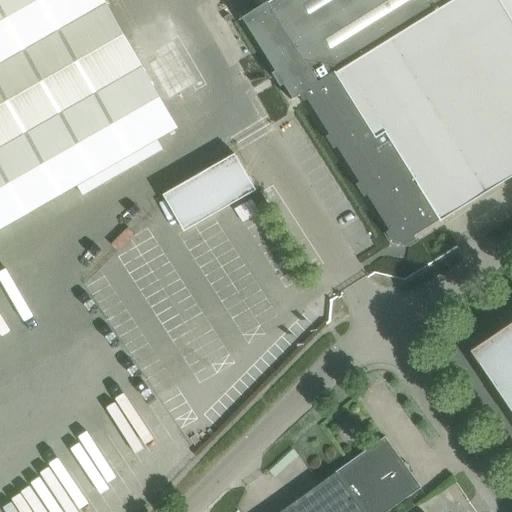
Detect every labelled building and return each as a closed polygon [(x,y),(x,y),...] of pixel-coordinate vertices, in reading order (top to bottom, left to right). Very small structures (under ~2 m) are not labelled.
[(0,0),(0,228),(177,128),(104,0),(0,0)] [(511,0),(272,0),(255,11),(392,231),(412,236),(511,173),(511,0)] [(255,190),(248,177),(235,154),(164,195),(185,230),(255,190)] [(252,199),(235,209),(243,222),(259,212),(252,199)] [(511,322),(472,349),(511,408),(511,322)] [(134,472),(156,492),(195,450),(173,430),(134,472)] [(281,511),(386,511),(421,487),(385,436),(335,472),(336,473),(281,511)] [(0,507),(0,511),(82,511),(91,505),(79,490),(80,489),(57,461),(0,507)]
